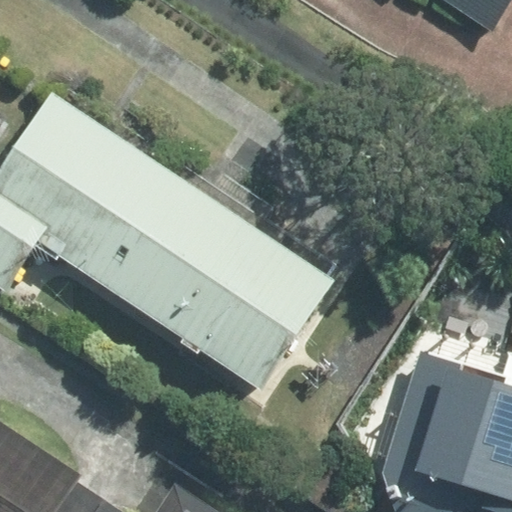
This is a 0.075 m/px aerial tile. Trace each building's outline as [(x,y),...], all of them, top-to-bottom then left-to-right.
[(436,0),(485,35),(511,0),(436,0)] [(94,275),(181,151),(48,63),(0,134),(0,287),(35,236),(94,275)] [(181,151),(94,275),(279,398),(364,272),(181,151)] [(511,511),(511,369),(429,344),(385,489),(459,511),(511,511)] [(0,511),(100,511),(104,506),(0,436),(0,511)] [(114,511),(104,506),(100,511),(206,511),(171,489),(155,511),(114,511)]
